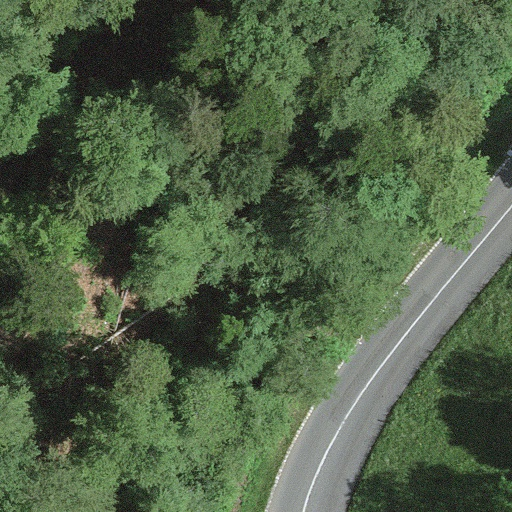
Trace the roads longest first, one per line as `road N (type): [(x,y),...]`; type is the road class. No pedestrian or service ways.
road 1 (secondary): [(305,511),(340,431),(511,211)]
road 2 (track): [(0,214),(53,110),(137,0)]
